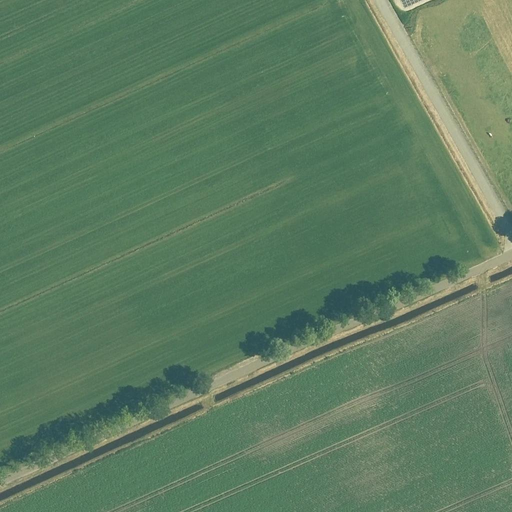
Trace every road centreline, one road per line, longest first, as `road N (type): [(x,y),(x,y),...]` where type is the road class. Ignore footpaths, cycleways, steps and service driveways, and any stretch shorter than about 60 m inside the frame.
road 1 (unclassified): [(0,483),(511,254)]
road 2 (unknown): [(511,229),(387,0)]
